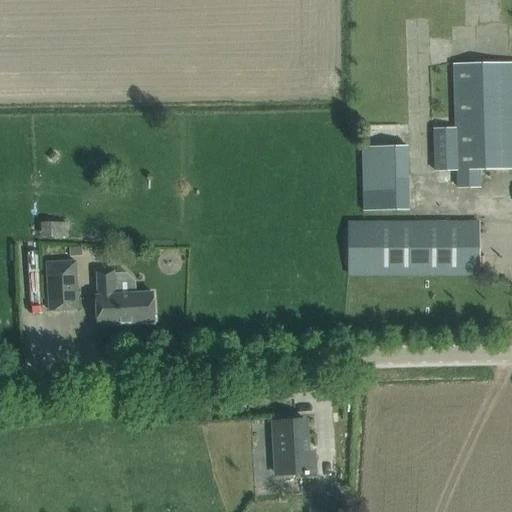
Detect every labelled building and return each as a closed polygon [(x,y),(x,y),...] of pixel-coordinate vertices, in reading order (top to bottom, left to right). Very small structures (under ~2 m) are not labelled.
[(511,62),(453,64),(455,128),(434,129),(435,171),(457,171),(457,187),(480,187),(479,170),(511,168),(511,62)] [(406,146),(361,147),(363,211),(408,210),(406,146)] [(67,223),(40,224),(40,237),(67,237),(67,223)] [(478,223),(348,223),(349,274),(478,274),(478,223)] [(70,246),(70,256),(82,256),(82,246),(70,246)] [(75,260),(46,262),(47,275),(49,312),(78,310),(76,274),(75,260)] [(96,296),(96,305),(97,324),(154,321),(152,293),(137,294),(114,295),(113,273),(113,271),(97,272),(98,296),(96,296)] [(279,421),(273,422),(274,438),(280,437),(281,451),(275,452),(276,475),(298,474),(304,474),(304,476),(308,475),(308,473),(314,473),(314,466),(313,453),(307,453),(305,420),(283,421),(283,419),(279,420),(279,421)] [(313,494),(311,511),(339,511),(341,495),(313,494)]
